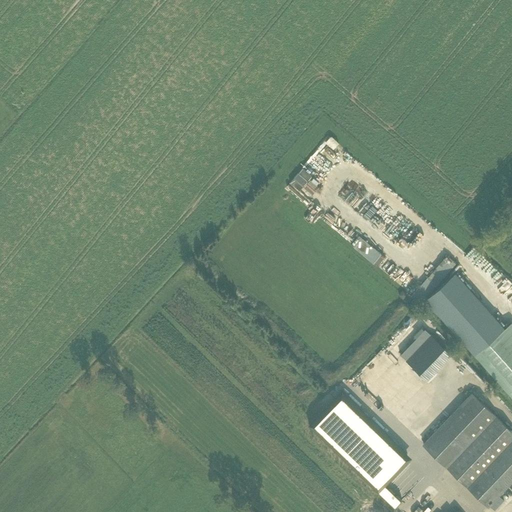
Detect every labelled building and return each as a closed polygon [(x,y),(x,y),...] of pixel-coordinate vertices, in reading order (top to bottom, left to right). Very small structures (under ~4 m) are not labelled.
[(321,149),(330,155),(335,148),(327,142),(321,149)] [(260,213),(279,194),(269,185),(250,203),(260,213)] [(341,220),(337,224),(346,233),(350,228),(341,220)] [(350,238),(360,232),(356,226),(346,233),(350,238)] [(464,256),(488,279),(498,269),(473,246),(464,256)] [(454,273),(425,300),(475,355),(504,327),(454,273)] [(504,327),(475,355),(511,395),(511,320),(511,321),(504,327)] [(428,381),(452,355),(430,335),(406,360),(428,381)] [(342,390),(308,425),(394,507),(401,500),(384,484),(403,463),(406,452),(342,390)] [(511,481),(511,431),(471,393),(423,444),(488,506),(511,481)] [(41,435),(61,450),(77,430),(57,415),(41,435)] [(28,447),(0,478),(0,511),(8,511),(49,466),(28,447)] [(57,474),(23,511),(59,511),(77,492),(57,474)] [(99,511),(86,500),(75,511),(99,511)]
